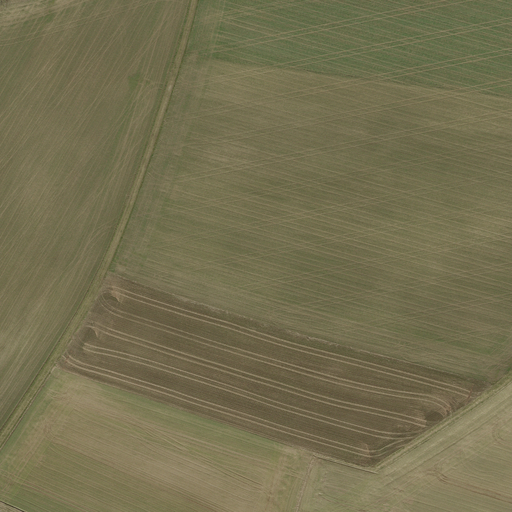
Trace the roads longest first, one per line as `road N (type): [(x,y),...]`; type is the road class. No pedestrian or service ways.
road 1 (track): [(196,0),(140,187),(99,281),(0,444)]
road 2 (track): [(511,375),(374,470)]
